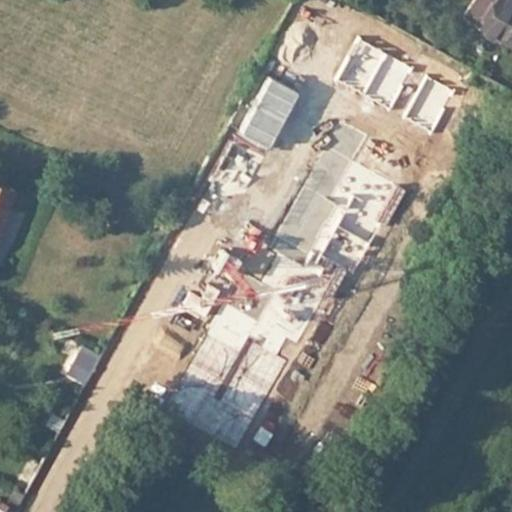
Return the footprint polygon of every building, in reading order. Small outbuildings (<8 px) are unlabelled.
[(511,41),(511,6),(511,7),(511,5),(511,0),(494,0),(476,29),(489,38),(494,30),(511,41)] [(305,142),(237,103),(222,130),(290,167),(293,162),(297,154),(310,162),(314,177),(323,174),(318,154),(303,145),(305,142)] [(462,136),(442,124),(406,185),(426,197),(462,136)] [(328,194),(323,174),(314,177),(310,162),(297,154),(293,162),(302,167),(312,211),(321,209),(319,197),(328,194)] [(364,196),(396,188),(394,180),(362,188),(364,196)] [(16,187),(0,181),(0,242),(13,206),(10,205),(16,187)] [(329,197),(328,194),(319,197),(321,209),(312,211),(277,220),(257,225),(254,226),(255,231),(260,250),(239,255),(236,256),(237,259),(222,262),(214,277),(228,285),(246,281),(250,274),(255,277),(263,312),(269,311),(274,333),(335,364),(363,379),(366,374),(364,372),(344,293),(398,279),(390,244),(413,238),(400,187),(396,188),(364,196),(362,188),(329,197)] [(264,215),(257,225),(277,220),(264,215)] [(255,231),(239,255),(260,250),(255,231)] [(335,364),(274,333),(277,346),(287,344),(289,349),(286,354),(271,381),(266,378),(247,410),(253,414),(258,417),(250,431),(259,436),(285,452),(276,470),(281,473),(291,457),(318,474),(338,440),(329,435),(363,379),(335,364)] [(287,344),(277,346),(278,348),(286,354),(289,349),(287,344)] [(86,379),(98,358),(87,352),(77,369),(83,373),(81,376),(86,379)] [(256,443),(259,436),(250,431),(258,417),(253,414),(242,435),(256,443)] [(30,461),(20,479),(30,482),(39,465),(30,461)] [(20,479),(12,494),(22,498),(30,482),(20,479)] [(22,498),(12,494),(7,503),(16,508),(22,498)]
